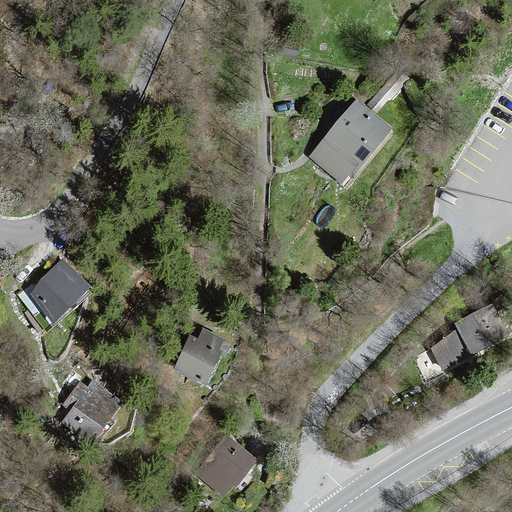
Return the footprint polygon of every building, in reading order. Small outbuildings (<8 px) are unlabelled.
[(392,128),(355,99),(309,156),(346,185),(392,128)] [(100,292),(63,255),(22,285),(53,328),(100,292)] [(431,333),(444,364),(510,336),(497,305),(431,333)] [(235,347),(193,330),(161,372),(205,398),(235,347)] [(126,401),(88,372),(55,415),(94,444),(126,401)] [(217,436),(184,472),(212,498),(245,462),(217,436)]
